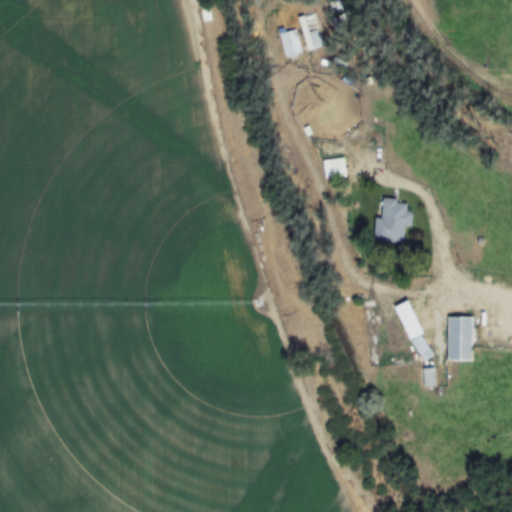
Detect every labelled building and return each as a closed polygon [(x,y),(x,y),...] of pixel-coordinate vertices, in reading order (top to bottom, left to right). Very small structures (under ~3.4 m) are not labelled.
[(321,47),(312,12),(298,16),(307,51),(321,47)] [(302,52),(295,28),(278,33),(286,57),(302,52)] [(331,178),(346,176),(344,157),(329,159),(331,178)] [(411,224),(412,210),(406,209),(407,199),(383,197),(381,216),(376,216),(374,239),(403,241),(405,223),(411,224)] [(472,394),(473,315),(447,315),(447,394),(472,394)] [(434,367),(423,367),(423,385),(434,385),(434,367)]
